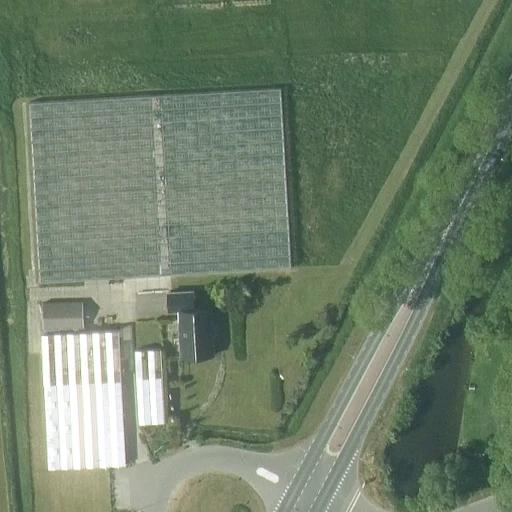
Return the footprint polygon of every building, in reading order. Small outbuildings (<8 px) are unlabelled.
[(290,267),(280,88),(29,102),(39,282),(290,267)] [(193,309),(192,291),(167,293),(168,311),(178,311),(180,357),(213,355),(210,308),(193,309)] [(83,328),(82,301),(43,303),(44,330),(83,328)] [(125,464),(118,329),(41,333),(47,468),(125,464)] [(140,422),(167,421),(164,347),(137,348),(140,422)]
